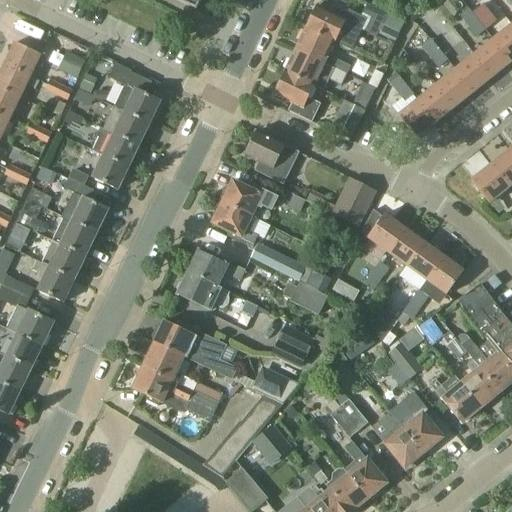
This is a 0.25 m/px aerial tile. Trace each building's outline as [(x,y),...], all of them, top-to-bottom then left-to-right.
[(173,0),(195,11),(200,0),(173,0)] [(379,0),(377,6),(390,11),(394,0),(379,0)] [(367,5),(362,16),(369,19),(364,32),(375,37),(388,43),(393,45),(394,45),(405,22),(386,14),(367,5)] [(314,9),(304,31),(334,44),(351,52),(367,20),(348,11),(343,22),(314,9)] [(459,17),(467,28),(477,21),(468,10),(459,17)] [(485,32),(477,21),(467,28),(476,39),(485,32)] [(511,63),(511,27),(511,26),(492,41),(511,65),(511,63)] [(304,31),(294,52),(346,76),(350,68),(339,63),(332,59),(330,63),(326,61),(328,57),(334,44),(304,31)] [(420,47),(429,59),(439,51),(430,40),(420,47)] [(511,65),(492,41),(473,56),(493,79),(511,65)] [(15,45),(4,67),(30,80),(31,79),(41,58),(15,45)] [(448,62),(439,51),(429,59),(438,70),(448,62)] [(65,52),(57,68),(76,77),(84,61),(65,52)] [(294,52),(284,73),(313,88),(319,77),(341,87),(342,85),(346,76),(294,52)] [(493,79),(473,56),(455,71),(474,94),(493,79)] [(4,67),(0,75),(0,90),(20,101),(27,87),(35,91),(38,84),(39,83),(31,79),(30,80),(4,67)] [(474,94),(455,71),(436,86),(455,109),(474,94)] [(124,86),(113,110),(147,126),(158,103),(145,98),(152,83),(142,78),(131,73),(130,75),(124,86)] [(284,73),(273,96),(291,105),(288,112),(299,118),(311,124),(319,107),(307,101),(313,88),(284,73)] [(387,81),(395,91),(404,84),(396,74),(387,81)] [(85,77),(79,89),(89,94),(93,85),(90,83),(92,80),(85,77)] [(369,86),(377,90),(380,81),(373,78),(369,86)] [(60,86),(49,81),(44,92),(55,96),(60,86)] [(412,94),(404,84),(395,91),(403,101),(412,94)] [(368,106),(375,91),(363,85),(356,100),(368,106)] [(67,102),(72,92),(60,86),(55,96),(67,102)] [(436,86),(417,101),(437,124),(455,109),(436,86)] [(0,90),(0,116),(10,122),(20,101),(0,90)] [(74,101),(90,109),(94,100),(78,93),(74,101)] [(398,116),(417,140),(437,124),(417,101),(398,116)] [(60,118),(65,106),(58,103),(53,115),(60,118)] [(353,136),(365,112),(347,103),(335,128),(353,136)] [(113,110),(102,131),(112,136),(137,148),(147,126),(113,110)] [(69,113),(65,122),(79,128),(84,120),(69,113)] [(0,116),(0,141),(10,122),(0,116)] [(40,129),(29,124),(24,134),(35,139),(40,129)] [(47,145),(52,134),(40,129),(35,139),(47,145)] [(102,131),(92,152),(102,156),(101,158),(126,170),(137,148),(112,136),(102,131)] [(292,166),(298,154),(285,148),(255,133),(244,155),(259,162),(254,173),(283,186),(287,176),(292,166)] [(511,156),(508,152),(490,167),(508,190),(511,187),(511,156)] [(101,158),(90,180),(115,192),(126,170),(101,158)] [(20,170),(10,165),(4,176),(15,181),(20,170)] [(470,182),(489,205),(508,190),(490,167),(470,182)] [(26,187),(31,176),(20,170),(15,181),(26,187)] [(73,171),(68,181),(83,189),(84,188),(86,183),(88,178),(73,171)] [(378,194),(375,193),(355,183),(336,173),(319,210),(337,218),(358,228),(367,214),(378,194)] [(68,181),(63,190),(74,194),(68,206),(76,210),(70,222),(69,224),(94,236),(106,212),(91,205),(97,194),(84,188),(83,189),(68,181)] [(222,201),(220,204),(250,219),(257,206),(269,212),(275,199),(262,192),(261,194),(251,189),(251,190),(249,193),(231,183),(227,192),(224,192),(220,198),(222,201)] [(27,200),(26,202),(41,210),(42,208),(47,198),(32,190),(27,200)] [(287,208),(300,214),(305,203),(293,197),(287,208)] [(21,211),(20,214),(36,222),(37,219),(41,210),(26,202),(21,211)] [(215,215),(210,225),(229,235),(228,238),(251,249),(253,246),(257,238),(244,232),(250,219),(220,204),(220,205),(217,206),(213,212),(215,215)] [(0,226),(6,230),(11,219),(0,213),(0,226)] [(14,224),(35,235),(40,224),(36,222),(20,214),(14,224)] [(384,218),(367,243),(387,257),(404,232),(384,218)] [(52,242),(51,244),(83,259),(94,236),(69,224),(70,222),(63,219),(63,220),(52,242)] [(13,226),(10,233),(25,241),(29,233),(13,226)] [(404,232),(387,257),(406,270),(424,245),(404,232)] [(296,281),(303,265),(255,243),(248,259),(296,281)] [(41,265),(41,266),(72,282),(83,259),(51,244),(41,265)] [(406,270),(400,278),(418,291),(419,292),(425,284),(426,284),(443,259),(424,245),(406,270)] [(189,262),(187,268),(189,271),(187,275),(221,291),(221,290),(224,284),(227,277),(240,283),(245,272),(237,268),(236,270),(232,268),(231,269),(226,267),(228,264),(217,259),(215,263),(197,254),(193,262),(189,262)] [(425,284),(419,292),(428,298),(436,288),(447,296),(464,273),(443,259),(426,284),(425,284)] [(35,264),(32,271),(38,274),(35,281),(40,284),(36,292),(62,304),(72,282),(41,266),(41,265),(40,264),(36,262),(35,264)] [(379,264),(363,286),(372,292),(388,270),(379,264)] [(306,269),(298,284),(311,290),(318,275),(306,268),(306,269)] [(179,285),(176,290),(178,293),(177,297),(206,310),(210,313),(211,312),(212,312),(213,312),(214,312),(215,312),(215,311),(215,310),(215,309),(215,308),(215,307),(216,307),(217,307),(218,309),(219,309),(219,310),(221,310),(222,310),(224,309),(226,308),(227,307),(228,306),(229,304),(229,300),(229,298),(229,297),(229,296),(229,295),(229,294),(221,290),(221,291),(187,275),(183,284),(179,285)] [(6,277),(1,288),(29,301),(33,290),(6,277)] [(338,281),(332,291),(353,303),(359,293),(338,281)] [(290,301),(289,302),(318,317),(328,299),(323,296),(312,291),(311,290),(298,284),(297,286),(296,289),(290,301)] [(457,303),(470,319),(470,320),(491,347),(498,355),(511,372),(511,328),(480,286),(457,303)] [(1,288),(0,290),(0,301),(15,308),(16,307),(24,311),(29,301),(1,288)] [(418,291),(410,302),(416,306),(415,308),(419,311),(428,298),(419,292),(418,291)] [(410,302),(402,314),(410,319),(412,321),(419,311),(415,308),(416,306),(410,302)] [(41,347),(52,325),(26,312),(24,311),(16,307),(15,308),(6,330),(15,335),(41,347)] [(195,338),(164,322),(153,345),(181,359),(182,358),(232,382),(237,370),(220,362),(226,347),(197,334),(195,338)] [(311,342),(284,329),(278,342),(305,355),(311,342)] [(351,362),(375,346),(363,329),(339,345),(351,362)] [(15,335),(4,358),(30,371),(41,347),(15,335)] [(460,336),(455,341),(466,355),(467,355),(498,394),(511,382),(511,372),(498,355),(488,364),(477,351),(469,340),(466,338),(460,336)] [(454,340),(445,347),(457,362),(466,355),(455,341),(454,340)] [(271,356),(299,369),(305,355),(278,342),(271,356)] [(389,355),(397,365),(410,381),(423,370),(402,344),(389,355)] [(153,345),(142,369),(218,406),(219,404),(221,406),(225,398),(196,384),(195,385),(180,377),(178,382),(172,379),(181,359),(153,345)] [(458,362),(449,370),(453,375),(460,386),(461,385),(480,409),(498,394),(467,355),(466,355),(457,362),(458,362)] [(0,384),(19,394),(30,371),(4,358),(0,365),(0,384)] [(262,368),(252,391),(263,396),(262,398),(282,408),(283,406),(298,385),(262,368)] [(131,391),(160,405),(165,394),(170,396),(172,397),(170,401),(183,407),(181,411),(209,424),(218,406),(142,369),(131,391)] [(435,381),(429,386),(441,401),(441,402),(440,402),(459,425),(480,409),(461,385),(460,386),(453,375),(449,378),(439,386),(435,381)] [(0,413),(7,417),(19,394),(0,384),(0,413)] [(400,405),(389,413),(392,417),(413,443),(424,456),(434,448),(432,446),(440,439),(423,418),(422,418),(429,413),(413,394),(400,405)] [(282,408),(262,398),(255,407),(271,420),(282,408)] [(349,401),(339,409),(346,417),(358,432),(367,425),(349,401)] [(255,407),(248,416),(265,429),(269,424),(269,423),(271,420),(255,407)] [(332,414),(330,417),(349,440),(358,432),(346,417),(339,409),(332,414)] [(389,413),(371,428),(372,429),(386,447),(404,469),(412,462),(414,464),(414,465),(417,462),(424,456),(413,443),(392,417),(389,413)] [(265,429),(248,416),(241,425),(257,437),(258,438),(265,429)] [(257,437),(241,425),(239,423),(232,432),(250,446),(257,437)] [(273,428),(253,445),(264,458),(284,442),(273,428)] [(232,432),(224,441),(242,454),(250,446),(232,432)] [(224,441),(217,449),(235,463),(242,454),(224,441)] [(349,467),(344,472),(346,474),(348,476),(366,498),(367,500),(369,502),(380,493),(378,491),(386,485),(367,461),(353,444),(344,451),(354,463),(349,467)] [(210,458),(228,471),(235,463),(217,449),(210,458)] [(177,451),(171,460),(214,487),(218,492),(227,486),(225,484),(225,483),(221,480),(190,460),(177,451)] [(210,458),(203,467),(222,479),(228,471),(210,458)] [(327,481),(314,464),(307,470),(314,478),(314,479),(320,487),(321,486),(327,481)] [(225,483),(249,511),(253,511),(267,500),(242,469),(225,483)] [(325,487),(323,489),(342,511),(352,511),(357,508),(359,510),(369,502),(367,500),(366,498),(348,476),(346,474),(344,472),(343,470),(342,471),(338,471),(332,475),(331,482),(325,487)] [(296,499),(306,511),(342,511),(323,489),(321,490),(319,492),(315,488),(311,492),(309,489),(297,499),(296,499)] [(280,511),(306,511),(296,499),(284,509),(280,511)]
